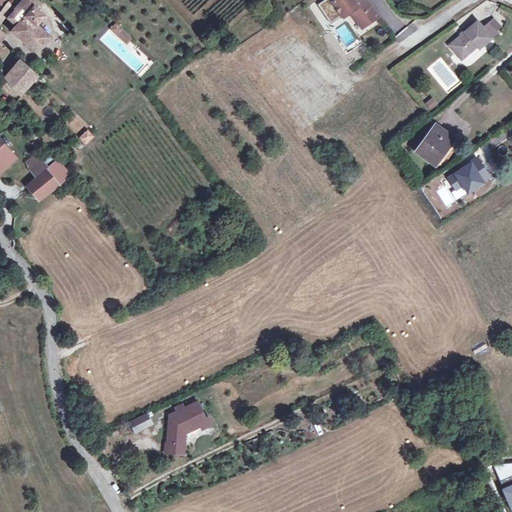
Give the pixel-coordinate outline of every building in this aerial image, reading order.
[(355,0),(333,0),(332,1),(343,17),(350,11),(361,27),(377,17),(366,0),(362,3),(359,5),(355,0)] [(0,24),(2,25),(13,5),(5,1),(0,11),(0,24)] [(27,15),(36,24),(44,16),(34,7),(27,15)] [(36,51),(49,37),(36,24),(27,15),(13,30),(36,51)] [(492,38),(478,21),(450,45),(456,52),(459,51),(464,57),(478,46),(479,48),(492,38)] [(111,29),(117,35),(122,30),(116,24),(111,29)] [(131,38),(122,30),(117,35),(126,43),(131,38)] [(22,64),(8,81),(12,88),(20,96),(37,77),(22,64)] [(430,110),(438,105),(433,97),(425,102),(430,110)] [(459,144),(436,126),(419,150),(442,167),(459,144)] [(499,145),(495,138),(477,149),(482,156),(499,145)] [(0,140),(0,152),(6,159),(12,153),(0,140)] [(0,168),(7,162),(10,164),(16,159),(12,153),(6,159),(0,152),(0,168)] [(27,160),(32,166),(41,158),(37,153),(27,160)] [(39,176),(49,167),(41,158),(32,166),(31,167),(39,176)] [(29,187),(40,199),(70,175),(57,159),(49,167),(39,176),(28,185),(29,187)] [(205,419),(197,402),(183,408),(182,407),(178,409),(179,410),(169,415),(167,442),(165,442),(164,452),(180,453),(182,438),(183,431),(201,422),(204,427),(212,423),(209,417),(205,419)] [(147,413),(130,421),(132,426),(150,417),(147,413)] [(182,438),(204,427),(201,422),(183,431),(182,438)]
